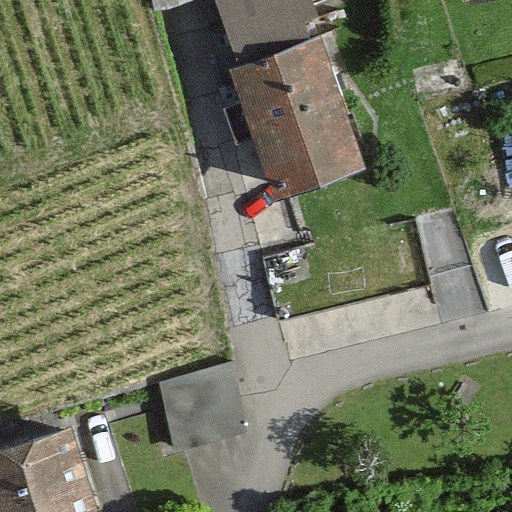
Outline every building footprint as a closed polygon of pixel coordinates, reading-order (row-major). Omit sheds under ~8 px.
[(213,0),(231,73),(332,36),(322,0),(213,0)] [(511,0),(473,0),(475,9),(511,2),(511,0)] [(231,73),(280,207),(382,170),(332,36),(231,73)] [(166,373),(182,438),(253,422),(238,356),(166,373)] [(151,511),(127,428),(0,464),(0,511),(151,511)]
